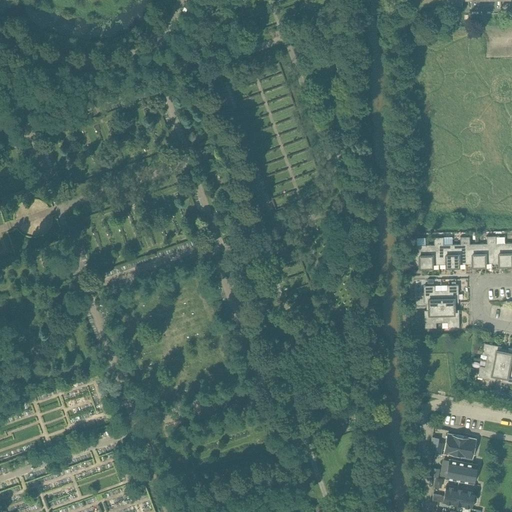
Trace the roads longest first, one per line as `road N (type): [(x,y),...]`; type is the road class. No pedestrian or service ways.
road 1 (unclassified): [(0,43),(108,61),(159,37),(182,0)]
road 2 (residential): [(511,418),(438,406),(423,411),(425,511)]
